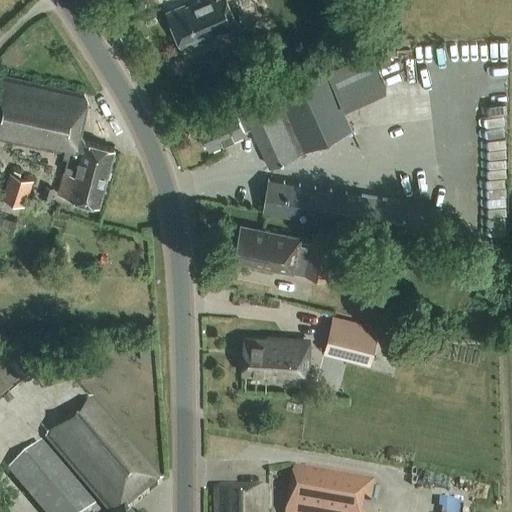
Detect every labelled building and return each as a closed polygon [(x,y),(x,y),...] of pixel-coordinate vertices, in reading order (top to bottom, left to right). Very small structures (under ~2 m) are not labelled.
[(197,0),(185,5),(184,4),(167,11),(182,47),(199,40),(200,43),(205,40),(206,35),(214,32),(218,34),(238,26),(229,2),(232,0),(197,0)] [(243,105),(251,126),(269,166),(305,150),(353,130),(325,69),(243,105)] [(90,143),(85,141),(83,136),(80,131),(87,98),(85,93),(0,73),(0,138),(61,154),(60,158),(65,160),(61,172),(60,171),(54,193),(55,194),(97,205),(113,148),(91,141),(90,143)] [(251,126),(243,105),(236,108),(234,105),(198,121),(209,146),(245,130),(245,129),(251,126)] [(13,169),(11,173),(9,173),(2,198),(24,207),(32,180),(19,176),(20,172),(13,169)] [(442,208),(387,198),(268,178),(263,209),(436,239),(442,208)] [(51,201),(55,188),(45,185),(41,198),(51,201)] [(338,241),(313,235),(311,246),(299,244),(301,237),(258,227),(257,229),(241,225),(234,257),(249,261),(249,262),(293,272),(294,270),(329,279),(338,241)] [(377,330),(332,318),(323,349),(369,361),(377,330)] [(309,380),(310,339),(268,337),(268,338),(244,337),(244,358),(241,359),(240,367),(243,369),(243,370),(278,373),(278,379),(309,380)] [(90,400),(44,438),(107,511),(124,511),(160,482),(90,400)] [(43,442),(6,473),(39,511),(90,511),(97,506),(43,442)] [(294,466),(285,511),(358,511),(360,500),(370,501),(374,481),(294,466)] [(265,511),(265,490),(215,490),(215,511),(265,511)] [(444,498),(443,511),(464,511),(465,500),(444,498)]
